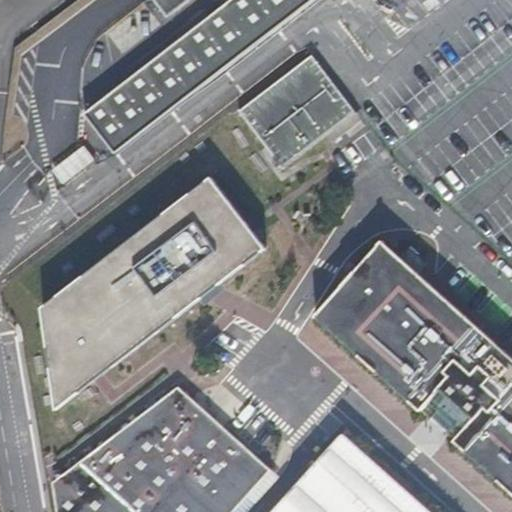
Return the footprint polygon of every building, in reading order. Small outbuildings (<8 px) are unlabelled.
[(230,0),(81,114),(112,155),(314,0),(230,0)] [(154,0),(165,14),(184,0),(154,0)] [(275,154),(279,159),(282,163),(355,107),(311,49),(238,104),(275,154)] [(199,130),(254,202),(286,177),(232,105),(199,130)] [(55,168),(64,183),(93,166),(84,151),(55,168)] [(206,177),(29,304),(44,406),(53,405),(265,253),(210,177),(206,177)] [(511,361),(376,241),(307,317),(511,499),(511,361)] [(55,511),(225,511),(269,464),(176,380),(51,476),(55,511)] [(269,511),(428,511),(341,433),(269,511)]
